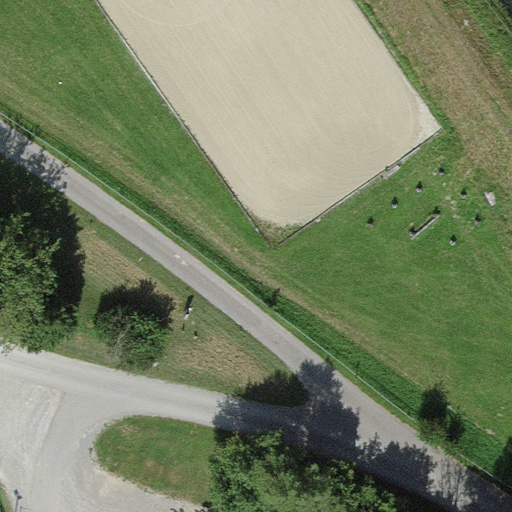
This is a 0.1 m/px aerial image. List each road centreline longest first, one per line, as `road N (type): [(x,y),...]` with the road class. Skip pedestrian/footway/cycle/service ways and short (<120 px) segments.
road 1 (track): [(410,455),(244,306),(0,138)]
road 2 (track): [(410,455),(50,371)]
road 3 (track): [(50,371),(32,445),(44,511)]
